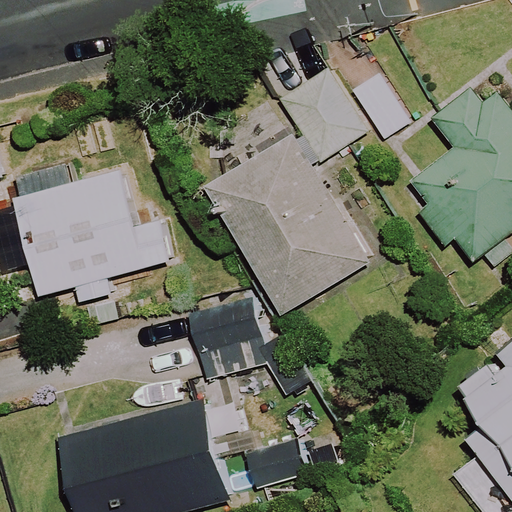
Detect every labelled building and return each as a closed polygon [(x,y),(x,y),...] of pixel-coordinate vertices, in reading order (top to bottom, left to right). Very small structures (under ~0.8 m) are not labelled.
[(373,135),(333,74),(287,104),(327,165),(373,135)] [(385,79),(358,97),(388,143),(415,126),(385,79)] [(485,105),(477,95),(440,123),(461,151),(407,192),(451,250),(462,241),(480,265),(511,240),(511,108),(501,93),(485,105)] [(373,268),(296,135),(213,184),(290,317),(373,268)] [(140,227),(126,175),(0,208),(0,251),(7,276),(38,268),(46,299),(81,289),(86,306),(122,296),(128,320),(159,312),(148,272),(176,264),(164,220),(140,227)] [(271,368),(254,300),(195,315),(212,383),(271,368)] [(511,511),(511,348),(463,385),(493,425),(472,440),(488,462),(463,480),(487,511),(511,511)] [(205,511),(237,503),(210,401),(67,439),(86,511),(205,511)] [(302,481),(291,445),(252,457),(263,493),(302,481)]
